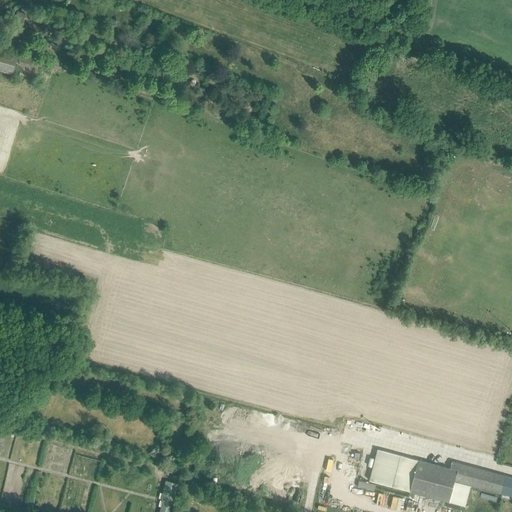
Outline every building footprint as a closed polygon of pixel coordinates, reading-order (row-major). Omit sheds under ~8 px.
[(11,25),(20,28),(25,13),(16,10),(11,25)] [(0,71),(12,75),(17,57),(0,51),(0,71)] [(38,327),(31,344),(58,355),(65,338),(38,327)] [(410,491),(410,492),(465,507),(468,497),(470,497),(469,502),(474,504),(478,490),(473,489),(471,494),(469,493),(471,486),(503,494),(508,477),(460,464),(458,471),(377,450),(369,480),(410,491)] [(511,478),(508,477),(503,494),(511,496),(511,478)] [(164,481),(159,500),(161,501),(157,511),(170,511),(177,484),(164,481)]
